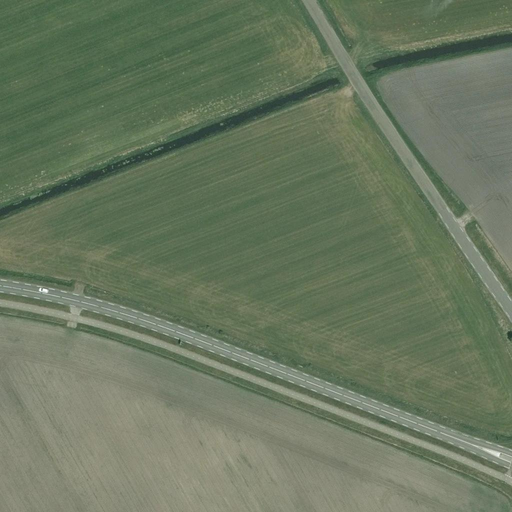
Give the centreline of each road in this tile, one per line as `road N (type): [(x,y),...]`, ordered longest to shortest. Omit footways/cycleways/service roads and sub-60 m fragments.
road 1 (secondary): [(473,445),(123,314),(0,287)]
road 2 (tertiary): [(511,312),(307,0)]
